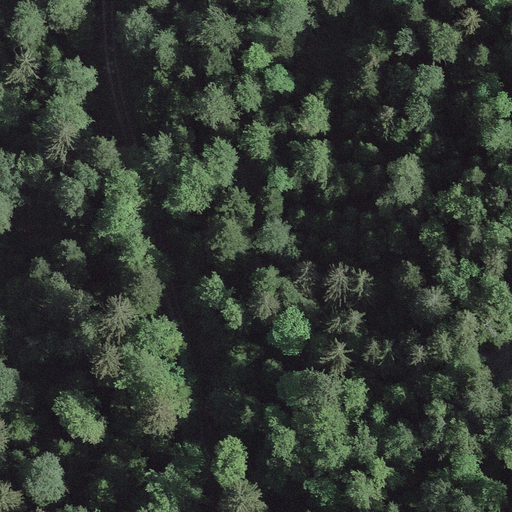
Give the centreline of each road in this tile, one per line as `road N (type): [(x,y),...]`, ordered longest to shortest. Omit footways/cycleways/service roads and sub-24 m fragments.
road 1 (track): [(303,511),(320,449),(321,388),(257,223),(241,96),(245,61),(271,0)]
road 2 (track): [(204,511),(172,310),(108,75),(103,0)]
